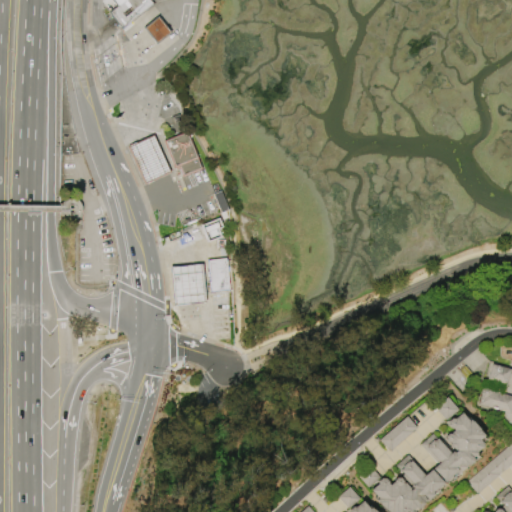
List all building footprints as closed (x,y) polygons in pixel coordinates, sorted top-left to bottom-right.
[(111,0),(115,5),(107,12),(115,21),(121,29),(153,3),(150,0),(111,0)] [(142,27),(157,15),(170,31),(155,44),(142,27)] [(175,167),(173,168),(161,140),(185,131),(200,168),(181,176),(178,168),(175,169),(175,167)] [(125,146),(152,134),(169,172),(143,184),(125,146)] [(201,225),(207,240),(223,234),(217,218),(201,225)] [(207,260),(210,291),(228,289),(224,258),(207,260)] [(170,266),(174,305),(205,302),(201,263),(170,266)] [(491,364),(510,369),(506,385),(503,384),(501,393),(511,396),(511,405),(510,413),(478,404),(481,395),(480,393),(481,389),(484,387),(493,390),(495,382),(487,380),(491,364)] [(455,409),(444,397),(432,407),(443,420),(455,409)] [(442,481),(430,468),(436,463),(419,444),(430,435),(438,443),(441,441),(449,450),(451,448),(443,439),(443,436),(445,433),(448,433),(451,430),(449,428),(449,429),(445,425),(445,421),(449,418),(452,419),(459,413),(465,420),(467,419),(481,435),(475,440),(480,445),(473,452),(474,453),(469,458),(471,461),(466,466),(464,464),(462,466),(463,468),(456,475),(453,471),(442,481)] [(389,451),(415,427),(404,416),(378,440),(389,451)] [(429,470),(441,483),(430,492),(432,495),(424,502),(423,501),(421,502),(422,503),(416,509),(414,506),(409,511),(408,510),(405,511),(396,511),(395,511),(393,511),(387,511),(385,510),(378,501),(376,500),(378,498),(370,490),(378,484),(378,481),(381,478),(385,479),(388,482),(387,482),(389,485),(393,481),(393,480),(396,478),(399,478),(402,481),(401,482),(402,483),(403,482),(408,488),(408,489),(409,490),(411,488),(401,476),(402,474),(395,466),(407,455),(424,474),(429,470)] [(511,511),(493,511),(496,508),(499,509),(502,511),(504,511),(500,507),(501,506),(494,497),(507,486),(511,491),(511,511)] [(348,511),(348,509),(351,506),(354,507),(361,501),(368,508),(369,507),(372,509),(374,511),(348,511)]
